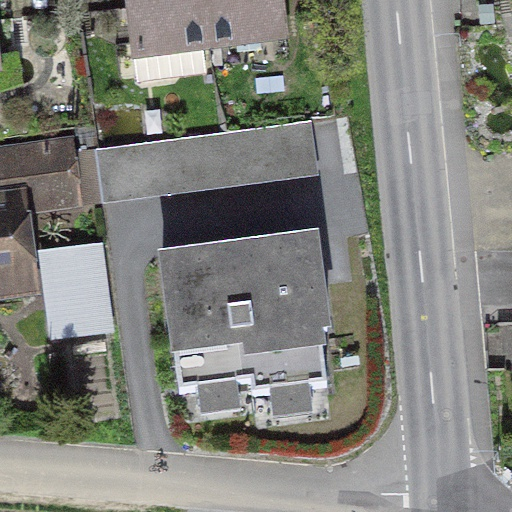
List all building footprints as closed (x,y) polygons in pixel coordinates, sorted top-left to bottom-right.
[(275,0),(124,0),(135,80),(141,85),(201,71),(197,42),(280,31),(275,0)] [(104,210),(319,183),(312,128),(97,155),(104,210)] [(0,160),(0,296),(23,294),(12,212),(70,205),(63,152),(0,160)] [(113,338),(101,250),(38,259),(50,347),(113,338)] [(336,378),(313,250),(161,277),(184,404),(336,378)]
